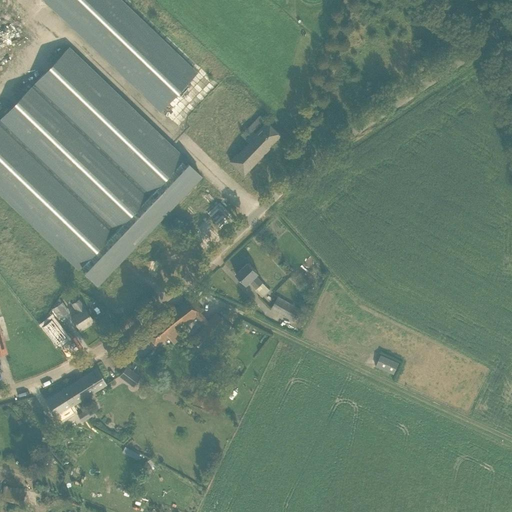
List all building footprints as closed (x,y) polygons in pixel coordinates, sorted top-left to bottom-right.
[(42,0),(159,112),(197,73),(120,0),(42,0)] [(150,199),(165,214),(201,176),(188,163),(186,165),(182,161),(185,158),(68,47),(0,119),(0,194),(78,269),(82,266),(86,270),(83,273),(92,281),(103,269),(108,274),(131,250),(116,235),(150,199)] [(270,129),(269,128),(280,115),(266,103),(254,117),(256,118),(251,124),(250,124),(239,136),(238,136),(231,144),(246,157),(270,129)] [(153,240),(133,261),(156,282),(167,269),(160,263),(173,248),(165,240),(159,246),(153,240)] [(255,276),(258,273),(248,263),(236,275),(246,285),(250,281),(257,289),(262,283),(255,276)] [(186,324),(201,311),(189,298),(145,333),(156,346),(168,337),(172,342),(181,335),(177,329),(185,323),(186,324)] [(300,310),(295,308),(278,298),(272,308),(294,321),(300,310)] [(52,309),(58,318),(68,312),(62,303),(52,309)] [(87,304),(63,321),(73,335),(81,329),(81,330),(86,327),(86,326),(93,320),(89,315),(92,312),(87,304)] [(201,350),(225,322),(215,313),(208,322),(191,341),(196,345),(192,348),(197,352),(200,349),(201,350)] [(392,374),(398,362),(379,353),(373,365),(392,374)] [(119,376),(133,387),(140,378),(125,367),(119,376)] [(97,368),(68,387),(78,402),(107,384),(102,377),(97,368)] [(68,387),(45,401),(51,409),(55,416),(78,402),(68,387)] [(93,414),(89,408),(83,411),(87,418),(93,414)] [(87,418),(83,411),(78,414),(82,421),(87,418)] [(125,447),(122,452),(136,459),(139,454),(125,447)] [(146,462),(142,465),(146,472),(151,468),(146,462)] [(2,495),(23,498),(24,488),(3,486),(2,495)]
